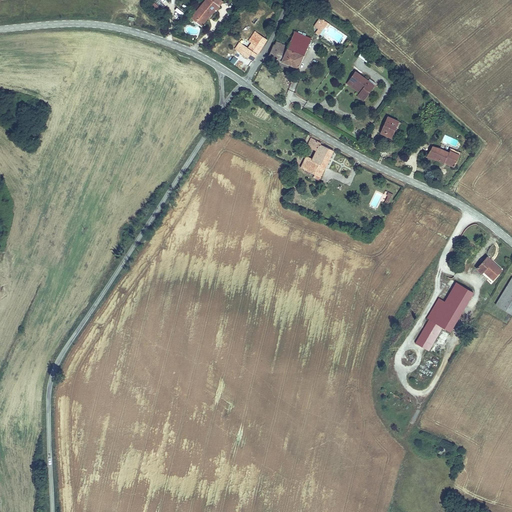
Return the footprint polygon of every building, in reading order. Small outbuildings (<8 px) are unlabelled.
[(210,16),(211,17),(217,10),(218,11),(221,8),(218,6),(222,1),(221,0),(208,0),(194,16),(203,24),(210,16)] [(229,9),(234,13),(238,8),(233,4),(229,9)] [(203,27),(211,17),(210,16),(203,24),(194,16),(193,18),(203,27)] [(319,37),(318,39),(319,40),(327,28),(322,24),(317,31),(320,33),(317,37),(319,37)] [(240,51),(253,59),(266,35),(253,29),(245,44),(240,51)] [(278,34),(268,52),(280,58),(280,59),(297,66),(311,38),(297,31),(293,38),(290,38),(289,39),(278,34)] [(327,39),(334,44),(338,38),(332,33),(327,39)] [(338,38),(334,44),(338,48),(343,42),(338,38)] [(234,48),(240,51),(245,44),(239,40),(234,48)] [(359,56),(370,65),(375,59),(363,50),(359,56)] [(235,65),(238,60),(233,56),(230,61),(235,65)] [(285,77),(292,81),(295,75),(288,72),(285,77)] [(361,93),(367,97),(375,85),(356,72),(351,81),(363,90),(361,93)] [(348,84),(361,93),(363,90),(351,81),(348,84)] [(399,122),(389,118),(382,134),(392,139),(399,122)] [(321,140),(310,136),(305,144),(317,150),(314,156),(307,153),(301,167),(319,176),(333,148),(321,143),(321,140)] [(447,161),(456,167),(461,159),(452,153),(452,154),(441,147),(440,148),(436,145),(432,149),(429,151),(430,155),(434,158),(435,156),(445,163),(447,161)] [(452,153),(461,159),(463,156),(454,150),(452,153)] [(454,169),(456,167),(447,161),(445,163),(454,169)] [(389,204),(392,193),(384,190),(380,201),(389,204)] [(502,266),(488,254),(477,265),(482,270),(484,268),(494,276),(502,266)] [(511,276),(496,303),(511,312),(511,276)] [(424,323),(437,332),(442,323),(450,328),(473,289),(455,279),(444,297),(439,294),(427,314),(428,315),(424,323)] [(433,338),(437,332),(424,323),(420,330),(433,338)] [(428,346),(433,338),(420,330),(415,338),(428,346)]
